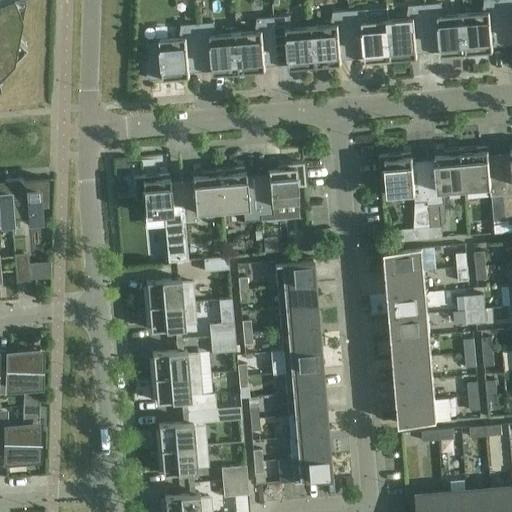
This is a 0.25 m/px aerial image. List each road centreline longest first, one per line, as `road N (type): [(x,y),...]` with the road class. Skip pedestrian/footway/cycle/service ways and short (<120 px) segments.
road 1 (residential): [(356,511),(365,492),(334,115)]
road 2 (residential): [(86,135),(334,115)]
road 3 (residential): [(334,115),(511,100)]
road 4 (residential): [(118,485),(99,310)]
road 5 (residential): [(99,310),(86,135)]
road 6 (residential): [(86,135),(89,0)]
